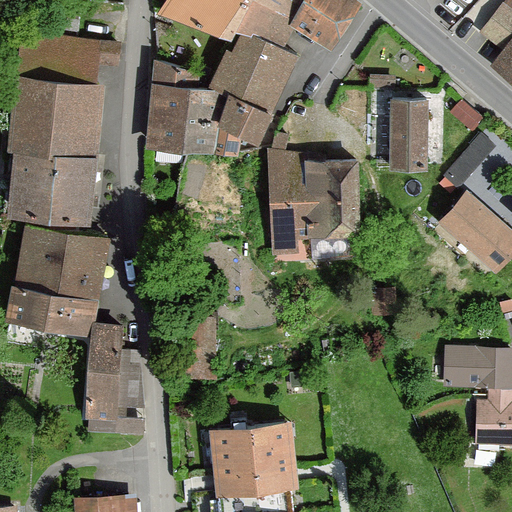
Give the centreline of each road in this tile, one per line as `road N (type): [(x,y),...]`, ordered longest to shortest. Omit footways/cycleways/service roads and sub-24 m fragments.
road 1 (residential): [(163,511),(133,175),(141,0)]
road 2 (tertiary): [(384,0),(511,109)]
